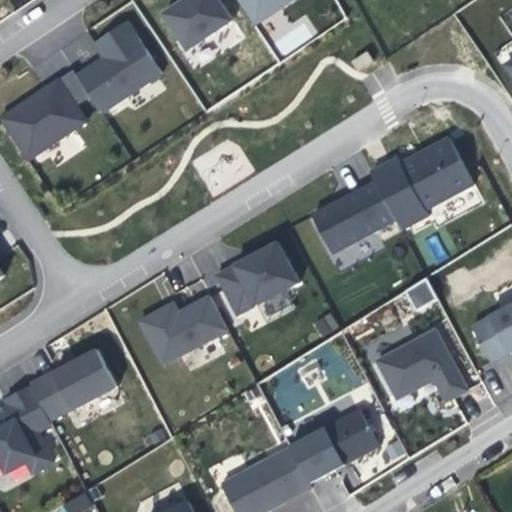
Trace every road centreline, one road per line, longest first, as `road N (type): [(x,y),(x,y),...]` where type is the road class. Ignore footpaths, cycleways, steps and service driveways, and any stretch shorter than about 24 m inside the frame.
road 1 (residential): [(75,283),(423,92),(477,96),(511,144)]
road 2 (residential): [(377,511),(511,430)]
road 3 (residential): [(75,283),(0,169)]
